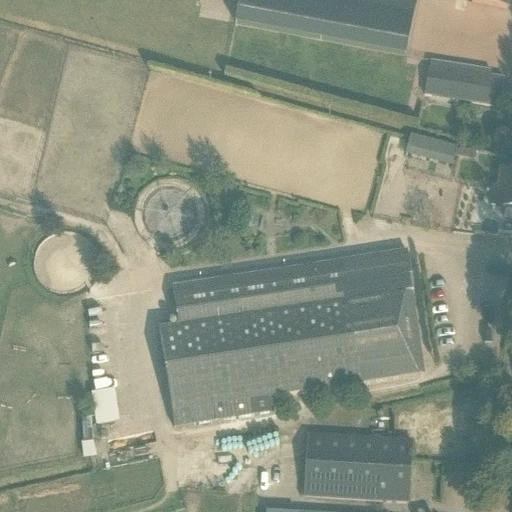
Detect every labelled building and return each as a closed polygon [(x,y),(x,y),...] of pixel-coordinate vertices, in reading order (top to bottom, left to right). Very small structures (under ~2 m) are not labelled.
[(406,59),(416,0),(239,0),(235,27),(406,59)] [(507,10),(509,0),(452,0),(488,7),(507,10)] [(499,111),(504,81),(490,78),(491,73),(429,63),(423,98),(499,111)] [(451,170),(456,149),(410,137),(405,158),(451,170)] [(511,161),(503,161),(501,172),(500,172),(497,190),(492,190),(490,206),(511,209),(511,161)] [(171,417),(417,379),(404,296),(413,295),(407,254),(171,290),(177,330),(158,333),(171,417)] [(114,391),(90,394),(94,427),(118,424),(114,391)] [(407,506),(411,443),(308,437),(304,499),(407,506)] [(92,445),(81,446),(83,461),(96,460),(92,445)]
